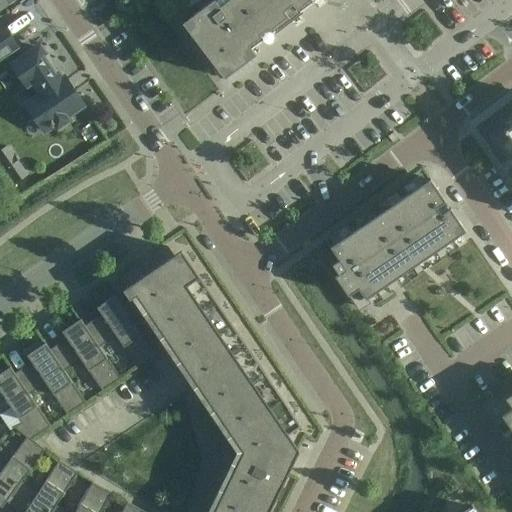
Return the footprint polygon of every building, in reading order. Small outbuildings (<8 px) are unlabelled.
[(0,0),(0,9),(12,2),(11,1),(13,0),(0,0)] [(177,0),(185,9),(196,0),(177,0)] [(227,0),(219,6),(214,0),(212,0),(182,23),(224,78),(256,54),(251,48),(314,0),(227,0)] [(2,25),(0,25),(0,59),(17,48),(2,25)] [(61,80),(39,47),(12,65),(26,85),(32,81),(42,94),(32,101),(49,126),(43,130),(44,131),(54,124),(57,129),(69,121),(66,116),(83,105),(65,78),(61,80)] [(430,179),(330,247),(338,260),(332,264),(338,273),(334,276),(339,282),(348,296),(348,295),(355,306),(375,292),(465,231),(450,208),(441,214),(436,208),(445,202),(430,179)] [(181,250),(122,290),(127,297),(130,294),(240,457),(254,457),(288,473),(299,453),(286,435),(300,426),(181,250)] [(85,325),(99,347),(116,336),(137,367),(156,355),(115,295),(97,308),(103,317),(98,321),(96,318),(85,325)] [(50,349),(64,371),(81,360),(102,391),(121,378),(99,347),(85,325),(80,319),(62,332),(68,341),(63,345),(61,342),(50,349)] [(86,402),(64,371),(50,349),(45,343),(27,355),(33,365),(28,368),(26,365),(15,373),(29,395),(46,384),(67,415),(86,402)] [(51,426),(29,395),(15,373),(10,367),(0,373),(0,415),(11,408),(23,423),(15,429),(27,438),(31,439),(51,426)] [(511,393),(505,398),(494,405),(508,425),(511,431),(511,393)] [(0,505),(2,507),(6,502),(22,481),(45,450),(31,439),(27,438),(5,466),(0,462),(0,505)] [(254,457),(240,457),(213,511),(269,511),(288,473),(254,457)] [(22,481),(6,502),(19,510),(21,507),(26,510),(24,511),(51,511),(56,505),(78,473),(59,460),(38,492),(22,481)] [(74,511),(67,511),(56,505),(51,511),(100,511),(112,493),(92,482),(74,511)] [(146,511),(127,502),(121,511),(146,511)]
